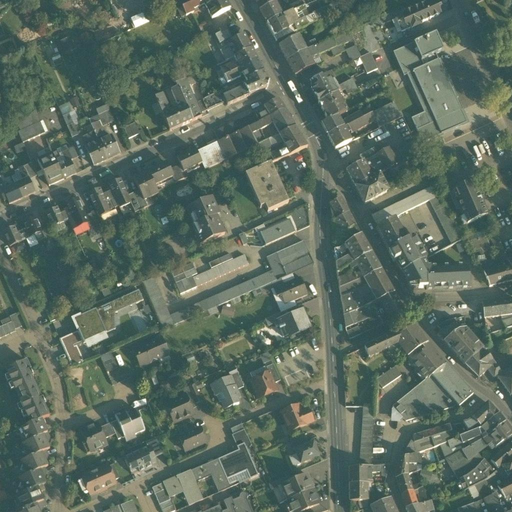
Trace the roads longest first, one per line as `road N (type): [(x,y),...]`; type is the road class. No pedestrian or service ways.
road 1 (residential): [(0,218),(287,89)]
road 2 (residential): [(134,488),(224,445),(218,427),(333,377)]
road 3 (secondary): [(333,377),(323,164)]
road 4 (residential): [(402,511),(391,486),(403,438),(465,412),(485,394)]
road 5 (residential): [(404,300),(323,164)]
road 6 (secondary): [(340,511),(333,377)]
road 7 (residential): [(459,0),(511,113)]
road 8 (residential): [(485,394),(404,300)]
